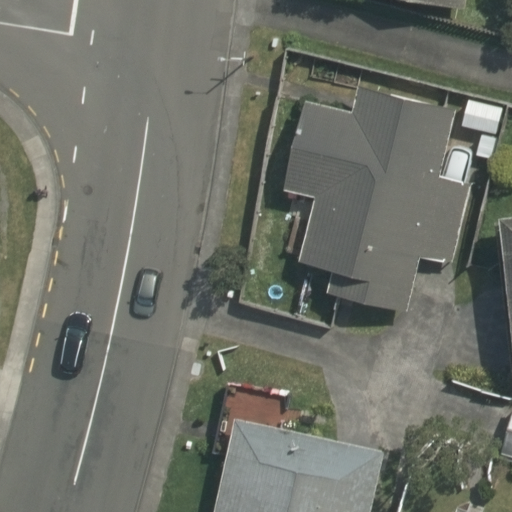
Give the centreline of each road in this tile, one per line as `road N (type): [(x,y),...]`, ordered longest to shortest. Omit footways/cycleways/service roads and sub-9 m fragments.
road 1 (residential): [(77,511),(99,450),(168,27)]
road 2 (unknown): [(168,27),(511,120)]
road 3 (residential): [(168,27),(0,3)]
